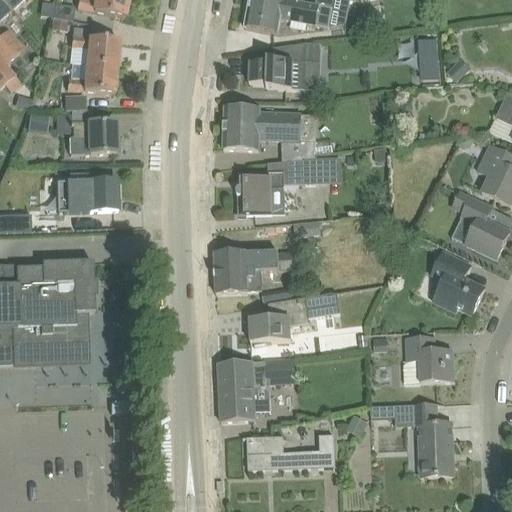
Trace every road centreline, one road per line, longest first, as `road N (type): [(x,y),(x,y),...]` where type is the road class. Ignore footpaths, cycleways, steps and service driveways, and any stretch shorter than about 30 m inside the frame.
road 1 (tertiary): [(194,511),(180,167),(194,0)]
road 2 (residential): [(491,511),(490,377),(511,315)]
